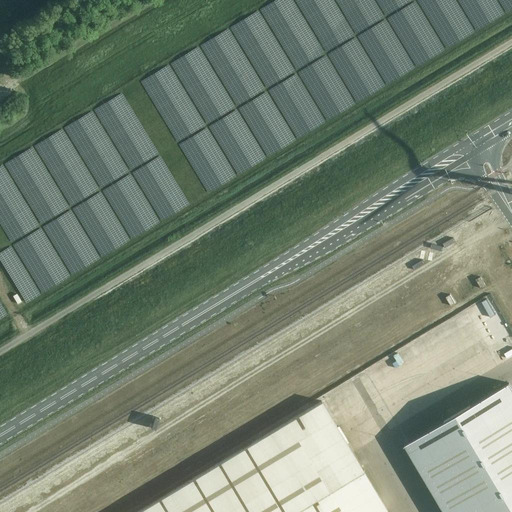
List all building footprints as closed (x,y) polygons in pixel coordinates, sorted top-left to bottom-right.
[(484,286),(479,277),(475,280),(480,288),(484,286)] [(455,304),(450,295),(446,297),(451,306),(455,304)] [(494,344),(509,335),(488,299),(473,308),(494,344)] [(445,511),(511,511),(511,387),(509,383),(405,444),(445,511)] [(388,511),(321,400),(135,511),(388,511)]
